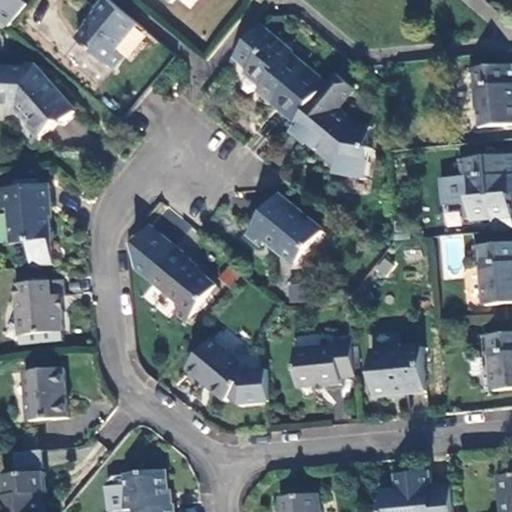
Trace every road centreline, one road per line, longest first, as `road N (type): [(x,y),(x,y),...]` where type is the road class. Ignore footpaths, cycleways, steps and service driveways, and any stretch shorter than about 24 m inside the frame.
road 1 (residential): [(170,149),(112,227),(125,360),(142,396),(225,464)]
road 2 (residential): [(225,464),(511,432)]
